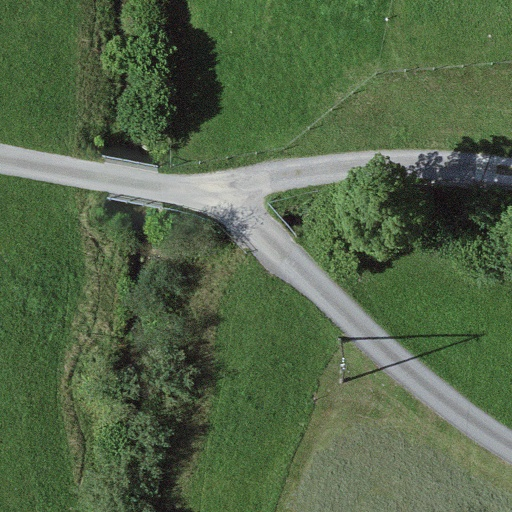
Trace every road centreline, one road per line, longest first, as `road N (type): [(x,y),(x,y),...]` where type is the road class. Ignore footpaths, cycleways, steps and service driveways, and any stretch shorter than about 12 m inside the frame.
road 1 (track): [(212,192),(485,451),(511,463)]
road 2 (track): [(212,192),(395,165),(511,169)]
road 3 (track): [(0,159),(212,192)]
